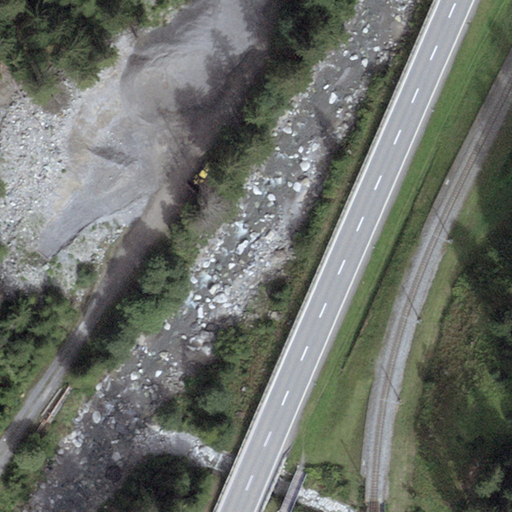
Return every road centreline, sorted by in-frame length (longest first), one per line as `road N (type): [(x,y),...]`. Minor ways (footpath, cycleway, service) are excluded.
road 1 (secondary): [(461,0),(242,511)]
road 2 (track): [(0,458),(78,334),(183,128),(250,53),(270,0)]
